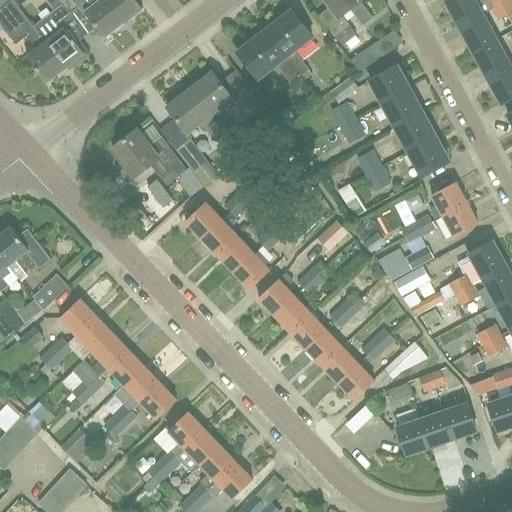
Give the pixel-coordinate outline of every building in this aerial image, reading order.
[(45,0),(62,21),(71,14),(60,0),(45,0)] [(60,0),(71,14),(79,7),(73,0),(60,0)] [(73,0),(79,7),(84,13),(85,12),(97,28),(105,38),(126,22),(122,17),(118,19),(115,15),(117,13),(107,0),(73,0)] [(107,0),(117,13),(115,15),(118,19),(122,17),(126,22),(144,8),(137,0),(107,0)] [(361,0),(325,0),(332,7),(320,16),(336,36),(351,25),(343,15),(351,9),(364,25),(374,18),(361,1),(361,0)] [(476,0),(475,1),(475,0),(449,0),(446,1),(460,28),(483,15),(493,10),(510,0),(476,0)] [(498,20),(511,13),(511,0),(510,0),(493,10),(498,20)] [(47,83),(66,68),(35,28),(35,27),(20,7),(14,1),(13,1),(5,7),(0,11),(0,21),(17,43),(27,35),(37,49),(27,57),(47,83)] [(293,10),(266,31),(301,76),(302,76),(305,80),(312,75),(309,70),(310,69),(296,51),(314,37),(293,10)] [(460,28),(474,53),(497,40),(483,15),(460,28)] [(35,28),(66,68),(71,64),(73,67),(91,54),(80,40),(77,43),(65,27),(55,35),(44,21),(35,27),(35,28)] [(293,83),(301,76),(266,31),(239,52),(260,79),(278,64),(293,83)] [(497,40),(474,53),(488,78),(511,66),(497,40)] [(384,55),(376,43),(350,60),(358,73),(384,55)] [(384,105),(411,90),(398,66),(371,81),(384,105)] [(511,68),(511,66),(488,78),(502,104),(511,98),(511,68)] [(190,89),(226,135),(234,128),(218,106),(230,96),(233,100),(234,99),(213,71),(190,89)] [(350,104),(370,91),(365,84),(345,96),(350,104)] [(263,109),(246,87),(235,96),(251,118),(263,109)] [(216,142),(226,135),(190,89),(168,106),(176,117),(187,131),(197,123),(204,132),(207,130),(216,142)] [(411,90),(384,105),(397,128),(424,113),(411,90)] [(348,101),(331,110),(341,128),(358,119),(348,101)] [(424,113),(397,128),(410,152),(436,137),(424,113)] [(358,119),(341,128),(349,143),(366,134),(358,119)] [(186,169),(181,163),(162,138),(151,146),(138,129),(113,148),(136,177),(152,164),(167,184),(181,173),(186,169)] [(436,137),(410,152),(423,176),(450,161),(436,137)] [(190,139),(177,150),(185,160),(205,186),(218,176),(190,139)] [(383,166),(374,150),(358,159),(366,175),(383,166)] [(205,186),(185,160),(181,163),(186,169),(181,173),(196,193),(205,186)] [(392,183),(383,166),(366,175),(375,192),(392,183)] [(291,186),(299,195),(320,176),(313,167),(291,186)] [(173,200),(157,179),(148,186),(164,207),(173,200)] [(444,216),(468,203),(456,182),(432,195),(444,216)] [(248,184),(238,193),(249,205),(259,196),(254,190),(248,184)] [(238,193),(225,205),(231,211),(237,217),(239,215),(249,205),(238,193)] [(203,238),(223,219),(207,202),(187,221),(203,238)] [(479,224),(468,203),(444,216),(455,237),(479,224)] [(428,214),(415,222),(423,236),(436,229),(433,222),(428,214)] [(280,217),(270,227),(281,238),(291,229),(286,224),(280,217)] [(203,238),(219,255),(239,236),(238,235),(223,219),(203,238)] [(349,232),(339,222),(337,220),(317,238),(329,251),(349,232)] [(415,222),(401,229),(406,237),(409,243),(421,237),(423,236),(415,222)] [(28,276),(16,261),(27,252),(40,269),(52,260),(29,229),(19,237),(12,227),(0,236),(0,252),(10,266),(9,266),(21,281),(28,276)] [(270,227),(257,239),(263,245),(268,251),(281,238),(270,227)] [(239,236),(219,255),(235,272),(255,253),(245,242),(239,236)] [(457,262),(465,275),(468,273),(474,284),(484,279),(507,267),(493,241),(470,253),(471,255),(457,262)] [(428,246),(406,257),(412,270),(434,258),(428,246)] [(10,266),(0,252),(0,292),(0,293),(10,286),(0,273),(9,266),(10,266)] [(255,253),(235,272),(252,289),(272,270),(255,253)] [(321,261),(309,272),(321,284),(332,273),(321,261)] [(393,283),(403,297),(431,281),(423,266),(393,283)] [(511,275),(507,267),(484,279),(498,304),(511,296),(511,275)] [(286,272),(279,278),(280,279),(260,298),(277,315),(296,297),(287,287),(294,280),(286,272)] [(309,272),(298,282),(309,294),(321,284),(309,272)] [(468,273),(465,275),(448,284),(455,295),(474,285),(474,284),(468,273)] [(57,274),(39,291),(39,292),(37,294),(34,297),(37,301),(45,309),(51,304),(69,286),(57,274)] [(480,295),(474,285),(455,295),(461,305),(480,295)] [(417,317),(446,300),(440,291),(411,308),(417,317)] [(352,295),(341,305),(352,317),(363,307),(352,295)] [(511,296),(498,304),(511,330),(511,329),(511,296)] [(277,315),(292,332),(312,313),(314,311),(315,311),(321,305),(314,298),(305,306),(296,297),(277,315)] [(0,310),(15,331),(26,323),(19,315),(7,298),(0,302),(0,310)] [(78,335),(98,316),(81,299),(61,318),(78,335)] [(26,324),(45,309),(37,301),(19,315),(26,323),(26,324)] [(341,305),(330,316),(341,328),(352,317),(341,305)] [(0,310),(0,331),(1,332),(5,339),(15,331),(0,310)] [(312,313),(292,332),(308,349),(328,330),(312,313)] [(98,316),(78,335),(93,352),(114,333),(98,316)] [(482,346),(502,335),(496,324),(476,335),(482,346)] [(35,326),(19,339),(28,350),(44,337),(35,326)] [(385,328),(373,339),(385,351),(396,340),(385,328)] [(308,349),(324,366),(344,347),(328,330),(308,349)] [(93,352),(101,359),(92,368),(94,371),(72,391),(78,397),(78,398),(100,377),(109,369),(129,349),(114,333),(93,352)] [(502,335),(482,346),(488,357),(508,347),(502,335)] [(51,370),(74,348),(62,337),(40,358),(51,370)] [(373,339),(362,349),(373,362),(385,351),(373,339)] [(415,342),(399,357),(384,370),(394,380),(405,370),(428,358),(415,342)] [(324,366),(340,382),(360,364),(344,347),(324,366)] [(145,366),(129,349),(109,369),(117,376),(124,384),(125,385),(145,366)] [(474,366),(482,361),(478,353),(469,358),(474,366)] [(360,364),(340,382),(357,400),(376,381),(360,364)] [(124,384),(115,393),(126,405),(127,404),(132,410),(141,402),(161,383),(145,366),(125,385),(124,384)] [(446,367),(441,370),(440,369),(419,378),(424,393),(446,384),(448,390),(463,385),(446,367)] [(494,378),(471,386),(480,396),(498,390),(509,386),(504,371),(493,375),(494,378)] [(106,383),(100,377),(78,398),(84,404),(106,383)] [(161,383),(141,402),(158,419),(178,400),(161,383)] [(366,404),(366,405),(375,413),(375,414),(385,405),(375,395),(365,404),(366,404)] [(498,431),(511,426),(511,396),(489,405),(498,431)] [(445,411),(453,438),(477,430),(468,403),(445,411)] [(138,415),(127,404),(126,405),(104,425),(115,437),(138,415)] [(407,453),(431,445),(422,419),(419,420),(415,408),(395,416),(399,427),(398,427),(407,453)] [(45,426),(29,411),(23,418),(39,433),(45,426)] [(431,445),(453,438),(445,411),(422,419),(431,445)] [(177,457),(206,430),(189,412),(169,431),(177,439),(167,448),(170,451),(177,457)] [(21,417),(0,440),(0,463),(6,469),(39,434),(21,417)] [(63,447),(71,456),(85,442),(89,439),(80,430),(63,447)] [(200,464),(202,465),(222,446),(206,430),(177,457),(182,462),(184,465),(184,464),(191,472),(200,464)] [(209,491),(238,463),(222,446),(202,465),(209,473),(200,482),(202,484),(209,491)] [(182,462),(177,457),(170,451),(167,453),(159,462),(170,474),(182,462)] [(170,474),(159,462),(148,472),(153,477),(147,483),(145,485),(151,490),(159,483),(160,482),(170,474)] [(234,500),(255,480),(238,463),(209,491),(213,496),(214,497),(223,488),(234,500)] [(70,469),(39,503),(49,511),(63,511),(88,485),(70,469)] [(213,496),(209,491),(202,484),(191,495),(202,507),(213,496)] [(180,505),(186,511),(196,511),(202,507),(191,495),(180,505)] [(264,511),(262,510),(266,506),(255,495),(238,511),(264,511)]
